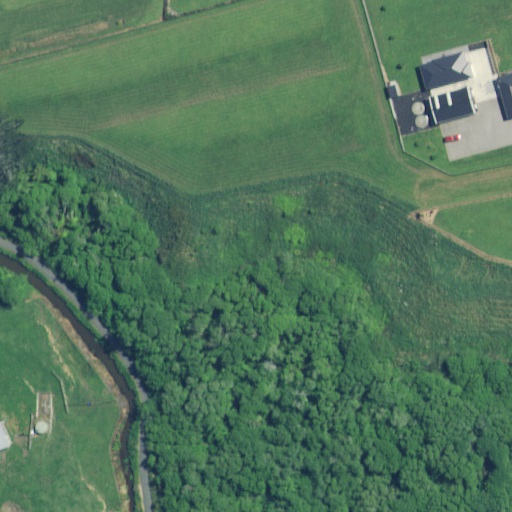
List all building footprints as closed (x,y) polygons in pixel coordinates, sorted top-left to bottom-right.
[(436,61),(424,64),(431,89),(476,76),(472,62),(470,62),(467,50),(435,59),(436,61)] [(511,74),(495,80),(507,120),(511,118),(511,74)] [(472,85),(435,95),(443,123),(480,113),(472,85)] [(44,436),(45,436),(47,436),(48,435),(49,435),(50,434),(51,433),(51,431),(52,430),(52,429),(52,427),(52,426),(51,425),(50,423),(49,422),(48,422),(47,421),(46,421),(44,420),(43,420),(41,421),(40,421),(39,422),(38,423),(37,424),(36,425),(36,427),(36,428),(36,429),(36,431),(37,432),(38,433),(38,434),(40,435),(41,436),(42,436),(44,436)] [(0,422),(0,451),(14,446),(4,421),(0,422)]
